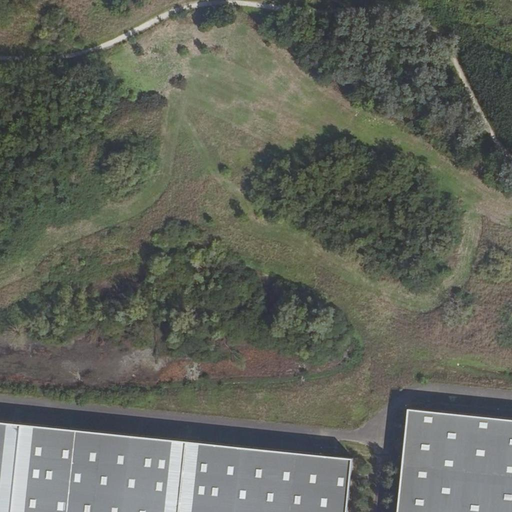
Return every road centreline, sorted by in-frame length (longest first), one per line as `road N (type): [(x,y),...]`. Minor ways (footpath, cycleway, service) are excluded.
road 1 (track): [(385,439),(0,399)]
road 2 (track): [(511,398),(430,389),(408,395),(373,428),(346,435)]
